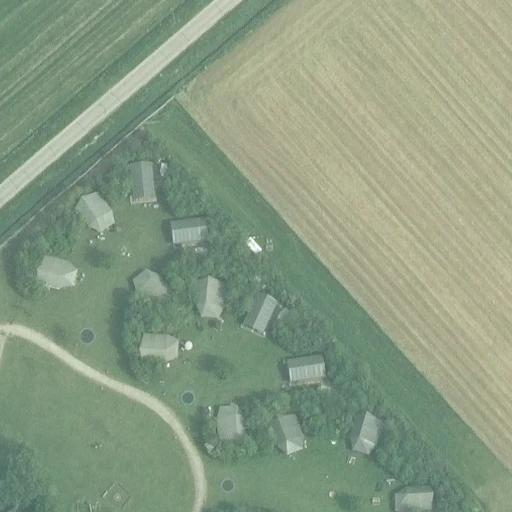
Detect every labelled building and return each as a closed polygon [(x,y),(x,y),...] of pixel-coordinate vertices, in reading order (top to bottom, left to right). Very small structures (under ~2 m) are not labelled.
[(155,201),(152,166),(130,168),(132,202),(155,201)] [(112,213),(97,194),(75,211),(89,229),(112,213)] [(208,243),(206,220),(170,226),(173,247),(208,243)] [(60,290),(67,265),(45,259),(38,284),(60,290)] [(174,299),(159,277),(138,294),(155,312),(174,299)] [(225,309),(225,286),(198,283),(197,307),(225,309)] [(263,338),(279,305),(257,296),(242,328),(263,338)] [(165,365),(167,337),(143,337),(142,362),(165,365)] [(325,380),(322,359),(288,364),(291,385),(325,380)] [(304,437),(294,417),(270,426),(276,448),(304,437)] [(376,448),(383,424),(358,417),(351,439),(353,453),(369,457),(376,448)] [(247,443),(245,418),(217,422),(219,445),(247,443)] [(430,511),(429,490),(406,490),(394,499),(395,511),(430,511)]
